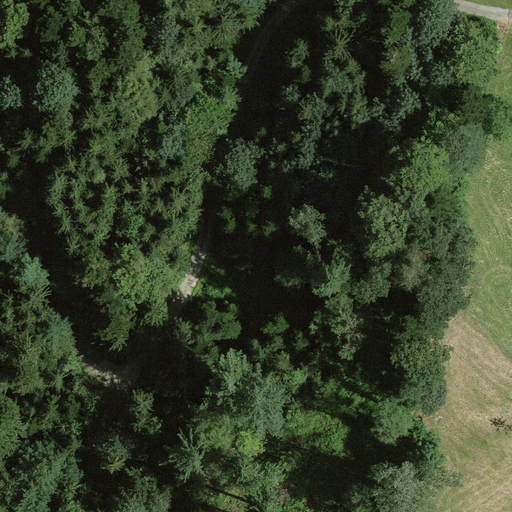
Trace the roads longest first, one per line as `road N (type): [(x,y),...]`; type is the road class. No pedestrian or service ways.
road 1 (track): [(0,222),(32,236),(54,260),(84,351),(100,370),(138,366),(192,277),(257,49),(299,0)]
road 2 (track): [(59,511),(116,374)]
